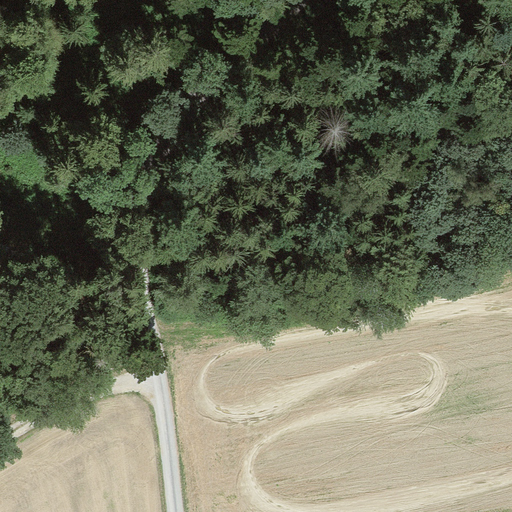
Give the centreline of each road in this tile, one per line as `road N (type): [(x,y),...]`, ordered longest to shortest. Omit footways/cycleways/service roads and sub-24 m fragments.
road 1 (track): [(170,511),(143,285),(152,154),(198,90),(302,0)]
road 2 (track): [(156,372),(104,383),(0,442)]
